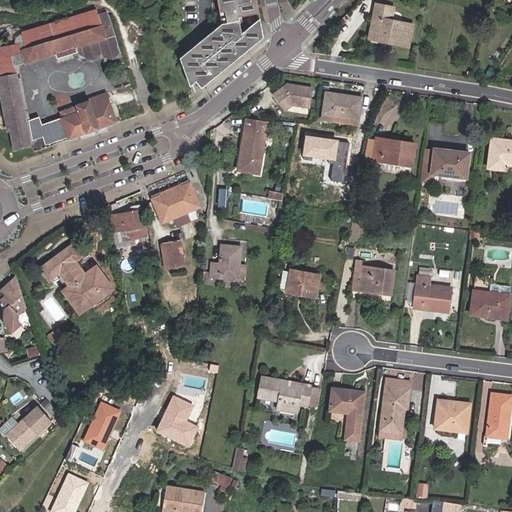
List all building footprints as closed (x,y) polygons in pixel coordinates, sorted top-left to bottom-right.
[(189,75),(200,88),(262,38),(255,0),(216,0),(219,12),(229,10),(231,22),(221,23),(183,54),(187,59),(180,64),(186,79),(189,75)] [(394,8),(377,5),(371,35),(390,39),(389,42),(409,46),(413,25),(391,20),(394,8)] [(15,149),(31,144),(26,126),(12,67),(53,54),(55,59),(75,52),(76,54),(82,58),(101,52),(107,54),(119,50),(109,17),(107,14),(106,13),(103,12),(101,13),(103,19),(99,20),(98,14),(96,9),(22,31),(23,42),(0,47),(0,75),(0,76),(0,93),(8,131),(11,130),(15,149)] [(219,12),(221,23),(231,22),(229,10),(219,12)] [(178,58),(180,64),(187,59),(183,54),(178,58)] [(293,105),(310,108),(313,89),(288,85),(287,88),(284,88),(274,95),(285,111),(293,105)] [(68,137),(68,139),(116,121),(106,92),(89,99),(89,100),(75,105),(75,106),(69,108),(60,112),(62,117),(61,117),(61,118),(68,137)] [(363,99),(324,93),(322,113),(360,119),(363,99)] [(321,119),(359,125),(360,119),(322,113),(321,119)] [(68,137),(61,118),(42,125),(39,117),(29,121),(33,140),(43,137),(46,145),(68,137)] [(268,131),(270,123),(246,119),(238,171),(258,174),(265,131),(268,131)] [(317,145),(319,134),(307,132),(305,144),(317,145)] [(412,165),(415,144),(377,139),(374,160),(412,165)] [(511,164),(511,141),(492,139),(488,168),(503,170),(504,164),(511,164)] [(303,158),(315,160),(317,145),(305,144),(303,158)] [(466,177),(469,154),(435,150),(433,168),(432,173),(441,174),(466,177)] [(422,182),(440,184),(441,174),(432,173),(433,168),(424,166),(422,182)] [(188,173),(147,188),(161,224),(173,220),(176,227),(191,222),(187,212),(200,207),(188,173)] [(281,200),(283,192),(270,190),(268,198),(281,200)] [(112,216),(117,240),(145,235),(140,211),(133,212),(132,206),(123,208),(124,213),(112,216)] [(188,213),(192,220),(199,216),(196,209),(188,213)] [(478,241),(479,233),(471,232),(470,240),(478,241)] [(165,268),(167,268),(184,264),(180,241),(161,244),(165,268)] [(70,285),(64,290),(79,311),(111,288),(96,267),(80,278),(76,272),(77,270),(79,269),(78,266),(75,261),(81,256),(73,244),(62,253),(64,255),(53,263),(51,260),(42,268),(50,279),(53,276),(60,271),(70,285)] [(220,264),(211,263),(210,271),(210,276),(236,278),(239,247),(222,246),(220,264)] [(62,253),(51,260),(53,263),(64,255),(62,253)] [(357,261),(355,273),(356,273),(362,274),(360,291),(390,295),(393,271),(362,267),(363,261),(357,261)] [(186,275),(185,273),(184,264),(167,268),(168,276),(178,274),(178,276),(186,275)] [(53,276),(64,290),(70,285),(60,271),(53,276)] [(315,295),(319,276),(292,271),(288,291),(315,295)] [(356,273),(354,290),(360,291),(362,274),(356,273)] [(19,315),(27,307),(17,276),(1,290),(6,295),(1,300),(8,308),(5,310),(4,324),(12,333),(22,325),(18,321),(19,315)] [(429,285),(430,277),(418,276),(414,308),(448,312),(451,288),(429,285)] [(510,287),(491,285),(490,293),(509,296),(510,287)] [(506,318),(509,296),(490,293),(474,291),(471,314),(506,318)] [(49,336),(57,347),(67,340),(58,329),(49,336)] [(311,386),(263,378),(259,397),(279,400),(278,408),(296,411),(298,404),(307,405),(310,387),(311,386)] [(387,379),(386,386),(381,429),(401,431),(404,408),(406,408),(409,389),(410,382),(387,379)] [(307,405),(318,406),(321,389),(310,387),(307,405)] [(359,439),(364,393),(334,389),(331,410),(350,412),(347,438),(359,439)] [(506,437),(511,396),(493,394),(488,435),(506,437)] [(193,405),(174,396),(167,411),(169,412),(166,417),(164,416),(157,431),(188,446),(198,427),(186,421),(193,405)] [(467,432),(470,404),(439,400),(436,429),(467,432)] [(121,411),(101,402),(84,441),(103,450),(121,411)] [(44,416),(46,414),(37,404),(5,434),(19,449),(49,421),(44,416)] [(66,457),(78,461),(82,447),(71,443),(66,457)] [(242,460),(243,452),(237,451),(233,468),(244,471),(246,460),(242,460)] [(215,472),(212,479),(226,484),(228,477),(215,472)] [(74,511),(88,483),(69,474),(51,511),(74,511)] [(201,511),(205,493),(167,487),(163,510),(175,511),(201,511)] [(348,492),(338,491),(336,511),(340,511),(341,504),(343,504),(343,499),(348,499),(348,492)] [(456,511),(458,502),(443,501),(441,511),(456,511)]
